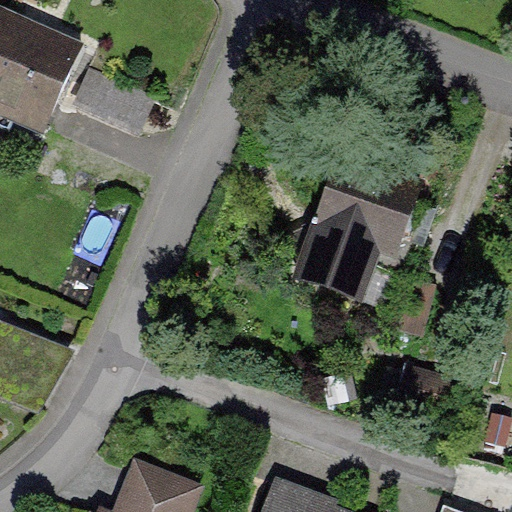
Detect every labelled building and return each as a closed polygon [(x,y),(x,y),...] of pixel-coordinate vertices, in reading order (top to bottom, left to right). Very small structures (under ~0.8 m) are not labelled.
[(86,48),(0,11),(0,110),(18,118),(15,125),(48,138),(86,48)] [(87,106),(146,127),(159,89),(101,69),(87,106)] [(425,184),(346,157),(299,293),(367,316),(388,255),(413,263),(426,228),(412,223),(425,184)] [(410,369),(400,406),(457,422),(467,386),(410,369)] [(126,511),(191,511),(199,494),(143,471),(126,511)] [(338,511),(339,511),(280,489),(271,511),(338,511)]
